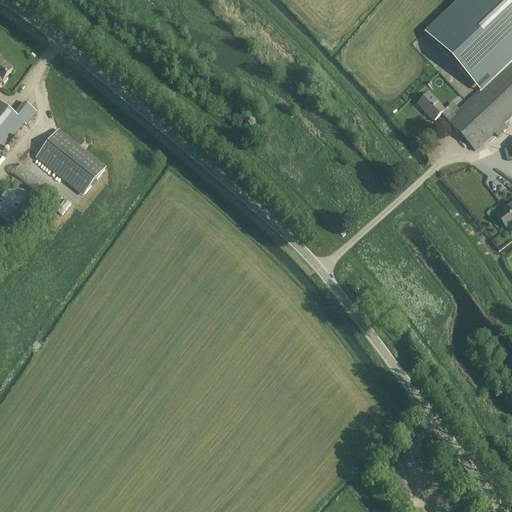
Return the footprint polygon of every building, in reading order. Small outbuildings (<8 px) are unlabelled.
[(511,0),(461,0),(426,34),(480,90),(511,60),(511,0)] [(0,86),(13,70),(0,59),(0,86)] [(447,122),(475,152),(494,134),(498,138),(507,128),(504,125),(511,117),(511,60),(480,90),(459,110),(452,103),(448,108),(444,110),(429,94),(417,105),(434,122),(441,114),(447,121),(447,122)] [(409,79),(394,96),(399,100),(414,84),(409,79)] [(415,90),(406,99),(411,104),(420,94),(415,90)] [(0,154),(22,128),(25,130),(35,119),(22,108),(15,115),(0,102),(0,154)] [(36,159),(83,197),(106,168),(59,131),(36,159)] [(41,197),(49,187),(19,164),(11,174),(41,197)] [(0,223),(23,224),(25,193),(0,191),(0,223)] [(51,217),(57,221),(69,204),(63,200),(51,217)] [(497,217),(506,230),(511,225),(511,202),(507,206),(509,208),(497,217)]
